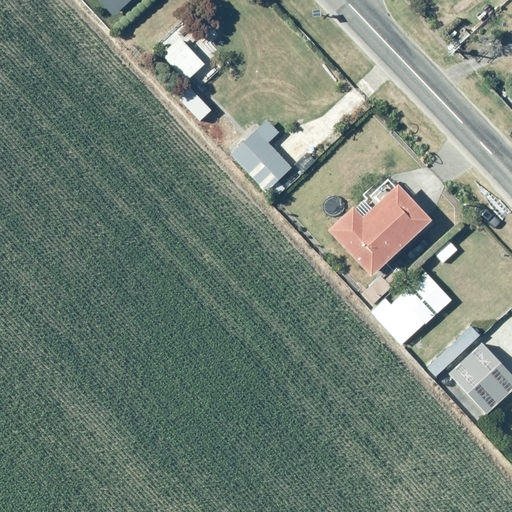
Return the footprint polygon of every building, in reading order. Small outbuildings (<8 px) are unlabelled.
[(106,0),(122,16),(138,0),(106,0)] [(211,63),(187,36),(168,53),(192,79),(211,63)] [(284,132),(270,117),(234,151),(271,192),(298,167),(274,141),(284,132)] [(441,219),(399,173),(370,199),(338,228),(380,274),(441,219)] [(456,237),(438,253),(448,265),(466,250),(456,237)] [(407,344),(407,345),(442,312),(458,298),(431,268),(395,301),(390,296),(375,310),(407,344)] [(432,366),(444,379),(451,372),(492,415),(511,395),(511,362),(475,325),(432,366)]
